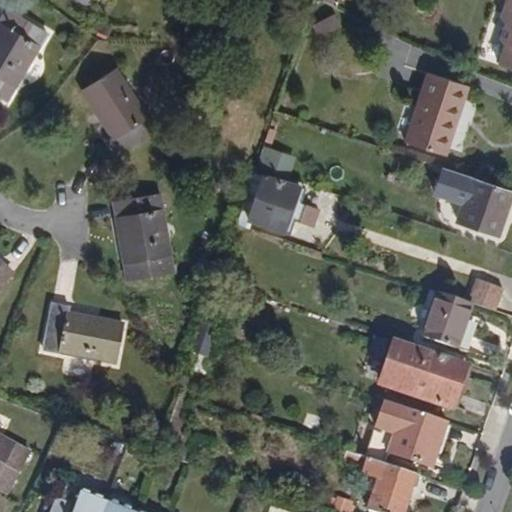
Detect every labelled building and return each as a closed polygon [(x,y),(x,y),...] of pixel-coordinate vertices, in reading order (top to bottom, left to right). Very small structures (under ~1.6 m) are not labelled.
[(310,0),(303,21),(321,30),(331,0),(310,0)] [(511,0),(508,15),(510,24),(505,38),(509,48),(503,64),(511,67),(511,0)] [(0,106),(45,38),(8,15),(0,28),(0,106)] [(113,160),(156,133),(116,67),(82,88),(112,138),(103,144),(113,160)] [(477,86),(429,71),(405,146),(452,161),(477,86)] [(266,150),(266,163),(294,163),(294,151),(266,150)] [(511,233),(511,186),(475,174),(459,222),(510,238),(511,233)] [(298,206),(301,194),(265,181),(251,224),(288,237),(292,225),(303,228),(309,210),(298,206)] [(132,284),(173,275),(157,197),(115,206),(119,223),(113,224),(124,270),(128,269),(132,284)] [(0,260),(0,294),(13,278),(0,268),(0,266),(3,262),(0,260)] [(504,296),(476,286),(469,309),(476,311),(497,319),(504,296)] [(427,345),(461,357),(476,311),(469,309),(442,300),(438,311),(428,344),(427,345)] [(81,313),(82,307),(65,301),(51,346),(123,369),(136,330),(81,313)] [(205,352),(190,347),(185,363),(200,368),(205,352)] [(465,415),(477,375),(405,351),(393,390),(465,415)] [(179,381),(194,386),(200,368),(185,363),(179,381)] [(434,472),(449,428),(385,406),(371,451),(393,459),(434,472)] [(188,476),(200,439),(184,433),(171,470),(188,476)] [(389,472),(393,459),(371,451),(366,464),(389,472)] [(389,472),(366,464),(349,458),(344,475),(380,488),(371,511),(408,511),(418,482),(389,472)] [(109,511),(110,510),(80,498),(75,511),(109,511)]
